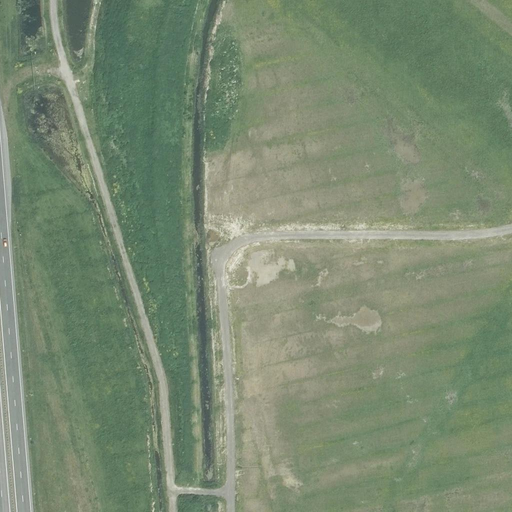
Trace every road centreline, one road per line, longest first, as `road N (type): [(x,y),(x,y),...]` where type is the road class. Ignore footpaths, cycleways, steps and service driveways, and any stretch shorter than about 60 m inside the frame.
road 1 (track): [(229,511),(220,274),(229,250),(272,237),(511,229)]
road 2 (track): [(201,0),(185,147),(196,491)]
road 3 (trunk): [(23,511),(0,215)]
